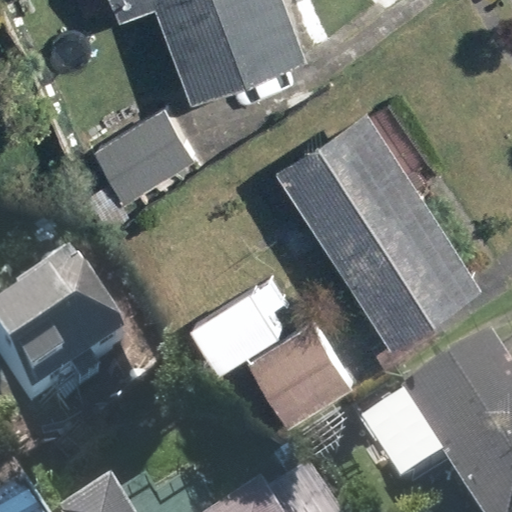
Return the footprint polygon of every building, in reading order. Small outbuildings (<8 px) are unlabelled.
[(105,0),(112,21),(157,5),(189,98),(307,58),(287,0),(105,0)] [(110,216),(199,154),(161,99),(72,160),(110,216)] [(372,110),(282,172),(399,344),(490,282),(372,110)] [(121,348),(64,267),(0,311),(0,383),(24,417),(121,348)] [(188,331),(214,374),(289,329),(263,286),(188,331)] [(289,430),(361,384),(326,328),(253,374),(289,430)] [(511,511),(511,390),(485,347),(393,404),(460,511),(511,511)] [(115,511),(104,492),(70,511),(324,511),(298,467),(222,511),(115,511)] [(0,495),(0,511),(38,511),(21,483),(0,495)]
